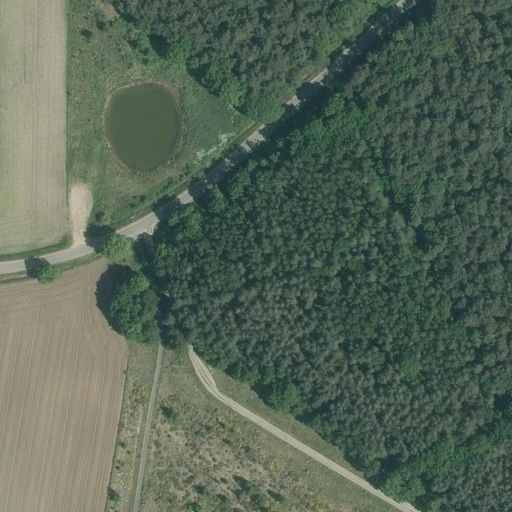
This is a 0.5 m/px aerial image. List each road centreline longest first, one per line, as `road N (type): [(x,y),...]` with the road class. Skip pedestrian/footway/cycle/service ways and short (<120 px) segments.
road 1 (unclassified): [(143,224),(203,379),(410,511)]
road 2 (unclassified): [(143,224),(225,171),(417,0)]
road 3 (unclassified): [(0,268),(78,252),(143,224)]
